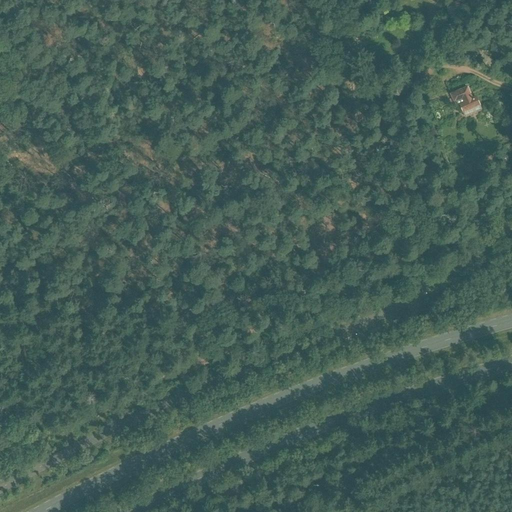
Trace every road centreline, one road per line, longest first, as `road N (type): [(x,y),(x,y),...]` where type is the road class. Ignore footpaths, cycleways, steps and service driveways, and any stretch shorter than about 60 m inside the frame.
road 1 (unclassified): [(511,227),(354,328),(0,487)]
road 2 (primary): [(511,321),(267,404),(42,511)]
road 3 (primary): [(133,511),(273,444),(511,362)]
road 4 (track): [(511,420),(378,483),(348,511)]
